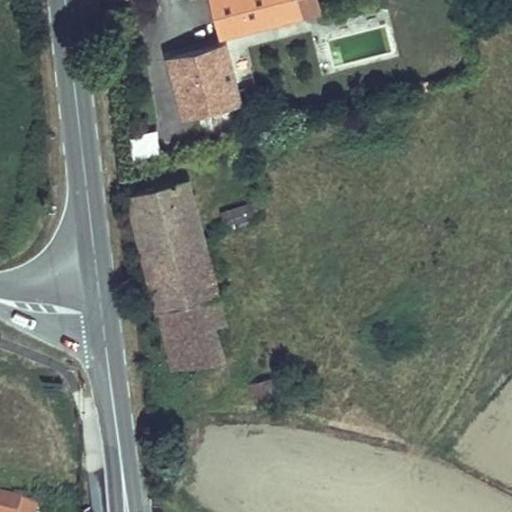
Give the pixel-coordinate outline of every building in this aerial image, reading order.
[(298,16),(293,0),(212,0),(222,34),(298,16)] [(238,99),(224,43),(168,58),(182,113),(238,99)] [(138,156),(163,151),(158,127),(133,133),(138,156)] [(205,244),(187,178),(126,195),(145,261),(204,245),(205,244)] [(219,294),(205,244),(204,245),(145,261),(145,262),(158,311),(159,310),(219,294)] [(227,322),(219,294),(159,310),(158,311),(166,340),(214,326),(227,322)] [(222,356),(214,327),(214,326),(166,340),(166,341),(173,365),(222,356)] [(273,393),(270,379),(251,383),(254,397),(273,393)] [(0,511),(20,511),(22,501),(0,495),(0,511)]
